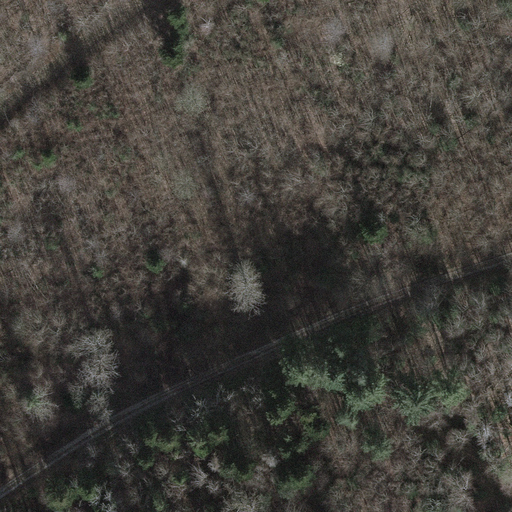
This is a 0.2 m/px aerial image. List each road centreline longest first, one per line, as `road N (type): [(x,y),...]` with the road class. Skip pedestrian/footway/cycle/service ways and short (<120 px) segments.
road 1 (track): [(511,254),(148,399),(42,455),(0,487)]
road 2 (track): [(0,105),(136,0)]
